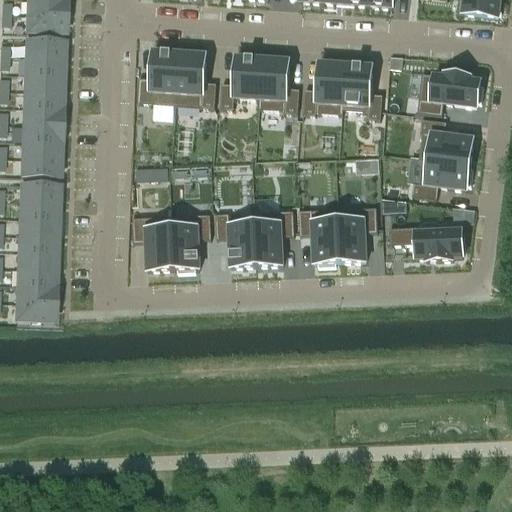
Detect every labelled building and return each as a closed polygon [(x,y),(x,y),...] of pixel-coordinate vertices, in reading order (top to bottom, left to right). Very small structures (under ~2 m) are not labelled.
[(323,0),(323,7),(346,9),(346,0),(323,0)] [(346,0),(346,9),(369,11),(369,0),(346,0)] [(369,0),(369,11),(392,12),(393,0),(369,0)] [(460,0),(458,18),(499,22),(501,3),(479,0),(460,0)] [(27,3),(27,20),(65,22),(66,5),(27,3)] [(3,8),(2,19),(10,20),(10,8),(3,8)] [(2,19),(2,31),(9,31),(10,20),(2,19)] [(27,20),(26,38),(65,40),(65,22),(27,20)] [(26,46),(25,63),(64,65),(64,47),(26,46)] [(180,58),(176,110),(215,113),(217,88),(204,87),(206,59),(202,59),(202,55),(184,54),(184,58),(180,58)] [(139,83),(138,108),(176,110),(180,58),(154,56),(152,84),(139,83)] [(1,62),(0,74),(8,74),(8,63),(1,62)] [(223,88),(221,114),(234,114),(234,102),(260,104),(263,64),(237,62),(235,89),(223,88)] [(391,62),(390,74),(402,75),(403,63),(391,62)] [(25,63),(24,80),(63,81),(64,65),(25,63)] [(260,104),(259,114),(286,116),(286,118),(298,119),(300,94),(287,93),(289,65),(263,64),(260,104)] [(305,95),(303,119),(317,120),(317,118),(344,120),(344,115),(343,115),(346,69),(342,69),(342,65),(325,64),(324,68),(320,68),(318,95),(305,95)] [(346,69),(343,115),(344,115),(369,117),(368,124),(381,125),(383,100),(370,100),(372,71),(346,69)] [(422,79),(418,118),(442,121),(444,108),(477,112),(478,108),(481,108),(483,91),(479,90),(480,86),(470,85),(471,82),(444,79),(444,81),(422,79)] [(24,80),(24,97),(62,98),(63,81),(24,80)] [(24,97),(23,114),(62,115),(62,98),(24,97)] [(23,114),(23,130),(61,132),(62,115),(23,114)] [(423,137),(420,164),(424,164),(470,169),(473,144),(445,140),(447,127),(422,124),(421,137),(423,137)] [(23,130),(22,147),(61,149),(61,132),(23,130)] [(22,147),(21,164),(60,165),(61,149),(22,147)] [(379,163),(361,164),(361,178),(379,177),(379,163)] [(21,164),(21,182),(59,183),(60,165),(21,164)] [(414,189),(412,201),(437,204),(439,192),(467,195),(467,191),(471,191),(473,174),(469,174),(470,169),(424,164),(421,189),(414,189)] [(148,173),(136,174),(136,187),(148,186),(148,173)] [(20,189),(20,207),(58,208),(59,191),(20,189)] [(406,206),(383,203),(383,217),(407,216),(406,206)] [(20,207),(19,224),(58,225),(58,208),(20,207)] [(377,212),(338,214),(340,267),(366,266),(365,238),(378,237),(377,212)] [(338,214),(299,215),(300,241),(313,240),(315,268),(319,268),(319,272),(337,271),(336,267),(340,267),(338,214)] [(474,216),(454,214),(455,229),(473,228),(474,216)] [(294,216),(255,217),(255,220),(257,271),(283,269),(282,251),(282,241),(295,241),(294,216)] [(229,218),(216,219),(217,244),(230,243),(231,272),(257,271),(255,220),(229,221),(229,218)] [(210,219),(172,221),(174,274),(178,274),(178,278),(196,277),(196,273),(200,273),(199,245),(211,244),(210,219)] [(172,221),(133,222),(134,248),(147,247),(148,275),(174,274),(172,221)] [(19,224),(18,241),(57,242),(58,225),(19,224)] [(418,232),(390,233),(391,250),(416,248),(417,264),(427,264),(427,266),(454,264),(454,262),(463,262),(462,235),(418,237),(418,232)] [(18,241),(18,258),(57,259),(57,242),(18,241)] [(18,258),(17,274),(56,276),(57,259),(18,258)] [(17,274),(16,291),(55,292),(56,276),(17,274)] [(16,308),(55,309),(55,292),(16,291),(16,308)] [(16,308),(15,326),(54,327),(55,309),(16,308)]
